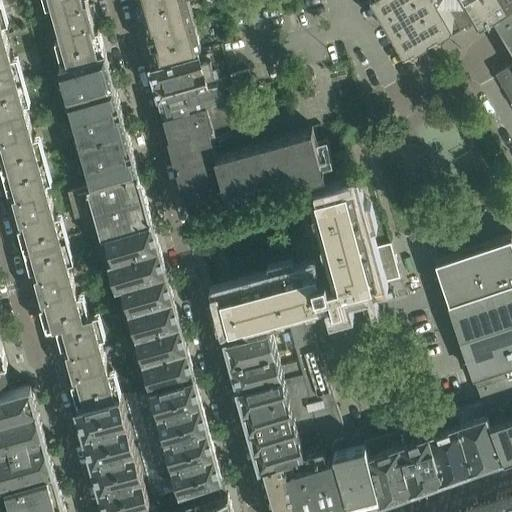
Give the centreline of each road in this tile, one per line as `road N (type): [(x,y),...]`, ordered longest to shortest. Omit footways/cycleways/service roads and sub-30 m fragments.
road 1 (residential): [(254,511),(116,0)]
road 2 (residential): [(0,233),(87,511)]
road 3 (residential): [(511,213),(412,250),(457,366)]
